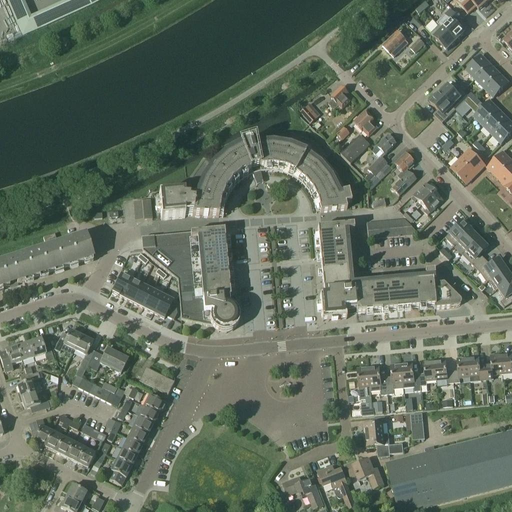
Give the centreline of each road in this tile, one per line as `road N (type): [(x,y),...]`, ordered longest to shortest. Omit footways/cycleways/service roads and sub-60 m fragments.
road 1 (residential): [(303,344),(290,220),(249,223),(261,348)]
road 2 (residential): [(0,319),(73,298),(164,342),(210,352)]
road 3 (track): [(0,88),(190,0)]
road 4 (residential): [(390,123),(511,254)]
road 5 (residential): [(336,341),(511,325)]
road 6 (residential): [(130,506),(210,352)]
road 7 (residential): [(289,466),(345,439),(336,341)]
road 8 (residential): [(484,42),(469,44),(390,123)]
